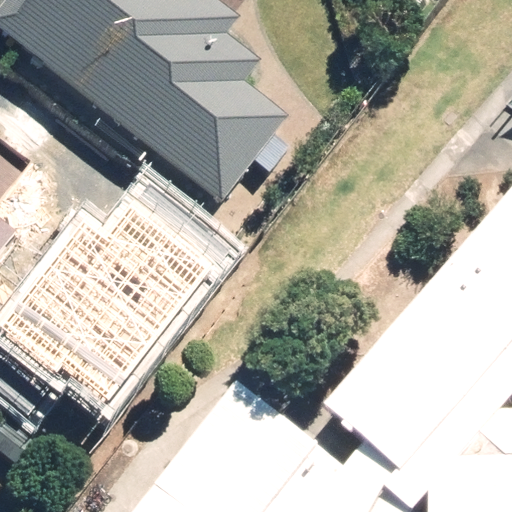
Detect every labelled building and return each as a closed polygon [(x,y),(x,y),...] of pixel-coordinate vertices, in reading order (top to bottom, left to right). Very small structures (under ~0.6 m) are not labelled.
[(0,0),(0,53),(218,220),(283,136),(238,101),(258,74),(222,47),(234,31),(193,0),(0,0)] [(511,195),(312,412),(408,501),(511,388),(511,195)] [(0,370),(79,261),(6,209),(0,217),(0,370)] [(290,511),(332,457),(232,382),(134,511),(290,511)] [(511,511),(511,461),(453,464),(454,511),(511,511)]
